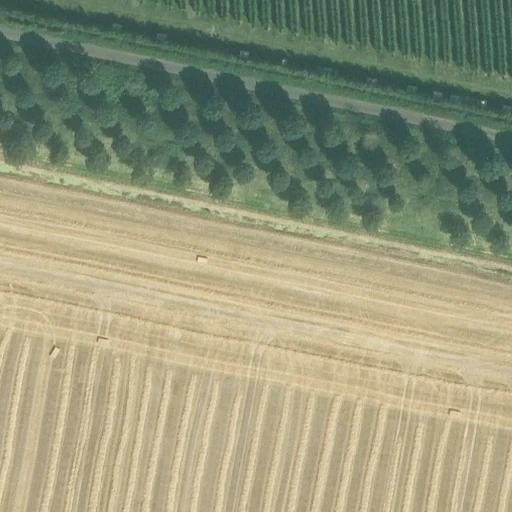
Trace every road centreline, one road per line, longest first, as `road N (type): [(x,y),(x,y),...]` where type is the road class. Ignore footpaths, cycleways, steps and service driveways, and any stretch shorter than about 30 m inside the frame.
road 1 (track): [(511,259),(0,152)]
road 2 (track): [(511,141),(0,34)]
